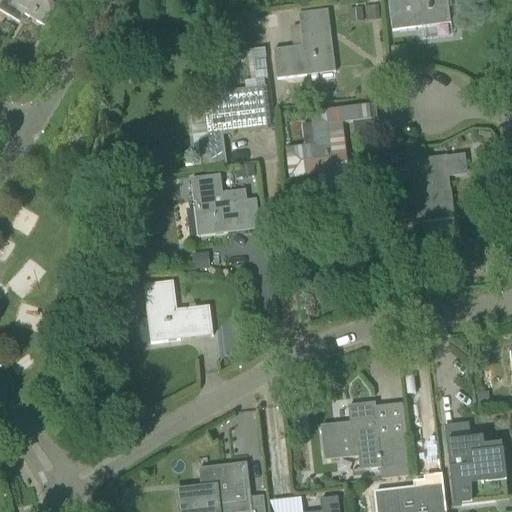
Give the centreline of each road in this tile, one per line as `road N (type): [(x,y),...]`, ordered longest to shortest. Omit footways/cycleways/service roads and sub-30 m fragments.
road 1 (residential): [(63,488),(232,391),(380,322),(511,303)]
road 2 (residential): [(33,127),(111,0)]
